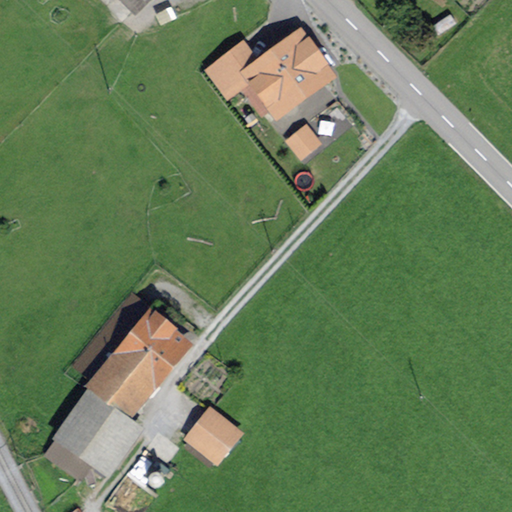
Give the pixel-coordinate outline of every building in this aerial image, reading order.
[(259,90),(273,110),(326,72),(296,31),(269,52),(274,59),(249,78),(251,80),(242,86),(250,97),(259,90)] [(315,145),(305,133),(293,142),(303,154),(315,145)] [(132,407),(185,342),(148,313),(90,383),(93,386),(90,391),(104,399),(111,391),(132,407)] [(110,468),(138,430),(88,395),(61,433),(110,468)] [(211,413),(190,439),(216,460),(237,434),(211,413)]
